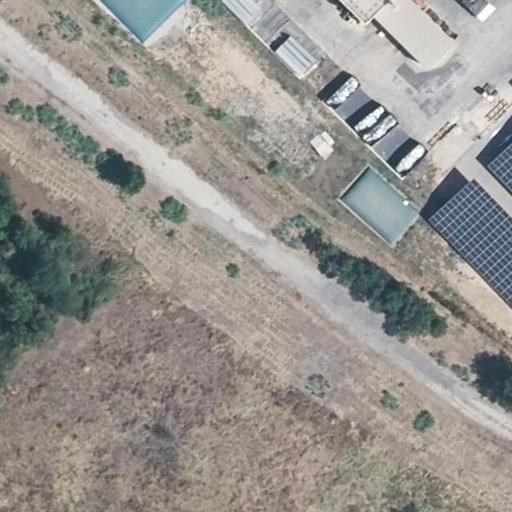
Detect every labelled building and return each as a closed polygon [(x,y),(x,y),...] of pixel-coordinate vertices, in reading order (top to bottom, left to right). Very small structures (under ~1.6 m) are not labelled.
[(337,0),(361,23),(383,0),(337,0)] [(383,0),(373,10),(431,68),(455,44),(411,0),(383,0)] [(511,143),(486,167),(511,192),(511,143)] [(393,239),(416,207),(366,172),(344,203),(393,239)] [(511,218),(473,178),(429,220),(511,306),(511,218)]
